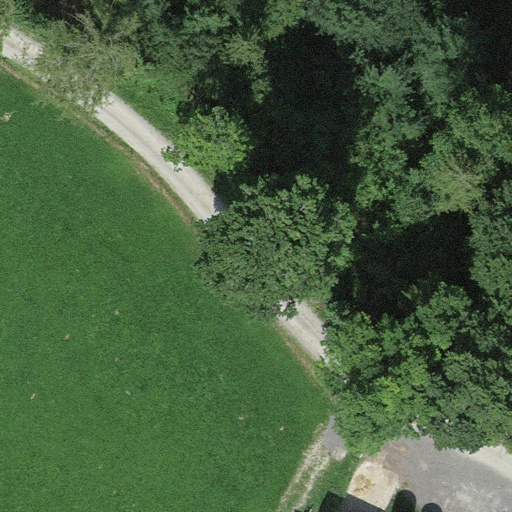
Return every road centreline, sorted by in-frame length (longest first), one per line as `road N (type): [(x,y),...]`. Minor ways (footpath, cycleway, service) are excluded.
road 1 (track): [(511,463),(323,350),(108,106),(0,40)]
road 2 (track): [(366,379),(288,511)]
